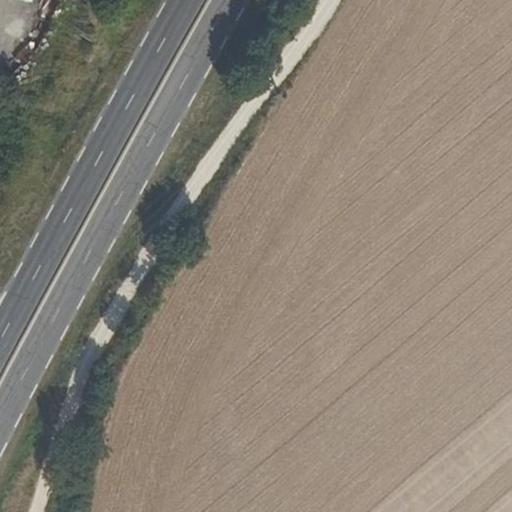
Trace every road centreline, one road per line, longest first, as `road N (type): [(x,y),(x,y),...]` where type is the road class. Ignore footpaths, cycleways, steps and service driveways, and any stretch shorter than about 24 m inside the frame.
road 1 (primary): [(0,423),(231,0)]
road 2 (primary): [(187,0),(0,343)]
